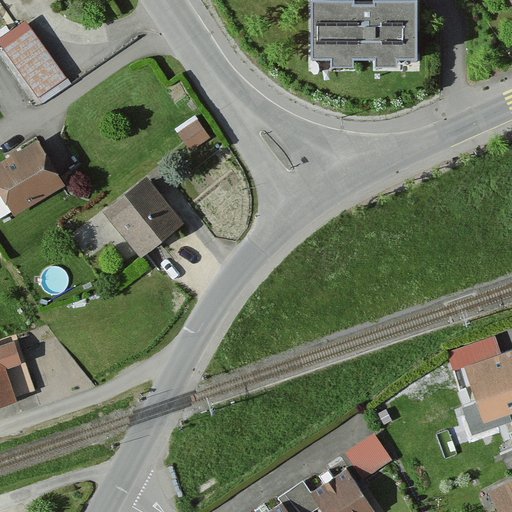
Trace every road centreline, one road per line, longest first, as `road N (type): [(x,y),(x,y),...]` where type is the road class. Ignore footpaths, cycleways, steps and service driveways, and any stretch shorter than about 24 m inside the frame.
road 1 (residential): [(0,79),(35,124),(179,26)]
road 2 (residential): [(311,198),(511,102)]
road 3 (residential): [(179,26),(311,198)]
road 4 (residential): [(0,428),(106,392),(188,348)]
road 5 (unclassified): [(188,348),(246,261),(311,198)]
road 6 (unclassified): [(107,507),(188,348)]
